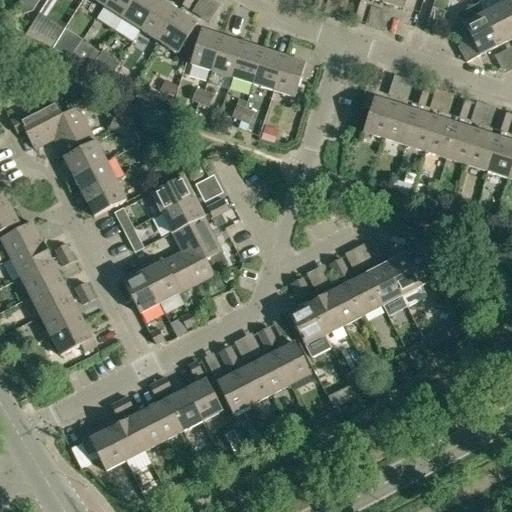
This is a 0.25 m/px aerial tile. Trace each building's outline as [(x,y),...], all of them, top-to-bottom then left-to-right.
[(88,0),(103,9),(108,0),(88,0)] [(134,0),(108,0),(103,9),(121,21),(134,0)] [(159,3),(154,0),(134,0),(121,21),(139,33),(159,3)] [(191,4),(184,0),(178,0),(175,5),(186,12),(191,4)] [(310,0),(308,0),(306,8),(317,12),(320,3),(310,0)] [(382,0),(381,5),(410,15),(414,2),(408,0),(382,0)] [(511,0),(501,6),(511,27),(511,0)] [(157,44),(177,14),(159,3),(139,33),(157,44)] [(353,4),(350,13),(361,16),(364,8),(353,4)] [(482,16),(498,48),(511,40),(511,27),(501,6),(482,16)] [(463,28),(469,39),(459,44),(459,45),(457,50),(465,65),(479,58),(498,48),(482,16),(477,7),(457,17),(462,26),(463,28)] [(425,29),(438,33),(444,14),(431,10),(425,29)] [(359,25),(361,16),(350,13),(347,21),(359,25)] [(52,50),(61,37),(65,30),(39,14),(35,20),(23,38),(52,50)] [(195,26),(177,14),(157,44),(176,56),(195,26)] [(189,67),(210,74),(221,40),(200,33),(189,67)] [(71,58),(78,48),(61,37),(52,50),(71,58)] [(241,47),(221,40),(210,74),(231,81),(241,47)] [(262,53),(241,47),(231,81),(251,87),(262,53)] [(95,63),(101,54),(92,48),(82,63),(93,67),(95,63)] [(282,60),(262,53),(251,87),(272,94),(282,60)] [(282,60),(272,94),(293,101),(300,79),(307,82),(311,69),(282,60)] [(166,80),(159,92),(171,99),(178,88),(166,80)] [(417,88),(414,97),(425,101),(428,92),(417,88)] [(199,106),(203,95),(195,92),(190,103),(199,106)] [(212,99),(203,95),(199,106),(207,110),(212,99)] [(422,109),(425,101),(414,97),(411,106),(422,109)] [(394,108),(365,99),(361,111),(369,114),(362,135),(383,142),(394,108)] [(458,101),(455,110),(466,114),(469,105),(458,101)] [(9,125),(15,137),(23,134),(33,154),(53,144),(61,119),(52,103),(9,125)] [(230,119),(239,123),(243,112),(235,108),(230,119)] [(414,114),(394,108),(383,142),(403,149),(414,114)] [(464,123),(466,114),(455,110),(452,119),(464,123)] [(53,144),(63,163),(95,146),(77,111),(61,119),(53,144)] [(252,116),(243,112),(239,123),(247,127),(252,116)] [(403,149),(424,155),(435,121),(414,114),(403,149)] [(499,114),(496,123),(508,127),(510,118),(499,114)] [(456,128),(435,121),(424,155),(445,162),(456,128)] [(108,133),(116,136),(121,125),(112,122),(108,133)] [(505,136),(508,127),(496,123),(493,132),(505,136)] [(121,125),(116,136),(125,140),(128,132),(129,129),(121,125)] [(141,128),(135,131),(138,137),(141,142),(144,141),(151,137),(145,126),(141,128)] [(265,126),(261,137),(274,143),(278,131),(265,126)] [(465,168),(476,134),(456,128),(445,162),(465,168)] [(497,141),(476,134),(465,168),(486,175),(497,141)] [(511,163),(511,145),(497,141),(486,175),(506,182),(511,163)] [(63,163),(73,182),(105,166),(95,146),(63,163)] [(145,169),(156,164),(151,156),(141,161),(145,169)] [(149,177),(151,176),(157,187),(165,182),(156,164),(145,169),(149,177)] [(73,182),(82,201),(115,185),(105,166),(73,182)] [(194,169),(186,174),(191,184),(200,180),(194,169)] [(150,198),(160,217),(192,201),(182,181),(150,198)] [(93,221),(101,217),(125,205),(115,185),(82,201),(93,221)] [(170,237),(202,220),(192,201),(160,217),(170,237)] [(222,203),(213,207),(219,218),(227,214),(222,203)] [(7,207),(0,210),(0,235),(17,227),(7,207)] [(211,222),(219,218),(213,207),(205,212),(211,222)] [(125,235),(134,231),(123,210),(114,214),(125,235)] [(170,237),(180,256),(204,264),(220,256),(202,220),(170,237)] [(0,242),(0,245),(9,263),(41,247),(31,227),(0,242)] [(125,235),(135,253),(144,248),(134,231),(125,235)] [(377,243),(366,248),(371,257),(381,251),(377,243)] [(9,263),(19,282),(51,266),(41,247),(9,263)] [(54,254),(58,262),(68,257),(64,249),(54,254)] [(371,257),(375,265),(386,259),(381,251),(371,257)] [(212,280),(204,264),(180,256),(161,266),(177,298),(212,280)] [(62,270),(73,265),(68,257),(58,262),(62,270)] [(403,258),(384,269),(404,309),(427,297),(423,289),(427,287),(421,275),(414,279),(403,258)] [(343,271),(339,263),(328,268),(332,276),(343,271)] [(19,282),(29,301),(61,285),(51,266),(19,282)] [(161,266),(141,276),(158,308),(177,298),(161,266)] [(406,311),(404,309),(384,269),(364,278),(381,310),(386,321),(406,311)] [(347,279),(343,271),(332,276),(337,285),(347,279)] [(121,286),(138,318),(158,308),(141,276),(121,286)] [(362,320),(381,310),(364,278),(345,288),(362,320)] [(305,291),(300,282),(290,288),(294,296),(305,291)] [(38,321),(71,304),(61,285),(29,301),(38,321)] [(73,292),(77,301),(88,295),(84,287),(73,292)] [(342,330),(362,320),(345,288),(326,298),(342,330)] [(309,299),(305,291),(294,296),(298,304),(309,299)] [(82,309),(92,303),(88,295),(77,301),(82,309)] [(307,308),(323,340),(342,330),(326,298),(307,308)] [(38,321),(48,340),(80,323),(71,304),(38,321)] [(329,351),(323,340),(307,308),(287,318),(309,361),(329,351)] [(195,313),(187,318),(192,328),(201,324),(195,313)] [(184,332),(192,328),(187,318),(179,322),(184,332)] [(420,339),(427,353),(461,336),(456,326),(454,321),(420,339)] [(94,350),(80,323),(48,340),(59,360),(79,349),(82,356),(94,350)] [(256,337),(260,345),(271,340),(267,331),(256,337)] [(148,338),(154,349),(162,344),(157,333),(148,338)] [(275,348),(271,340),(260,345),(264,353),(275,348)] [(414,346),(406,351),(411,362),(420,357),(414,346)] [(293,347),(273,357),(290,389),(309,379),(293,347)] [(218,357),(222,365),(233,359),(228,351),(218,357)] [(270,399),(290,389),(273,357),(254,367),(270,399)] [(237,367),(233,359),(222,365),(226,373),(237,367)] [(200,376),(195,365),(187,370),(192,381),(200,376)] [(235,377),(251,409),(270,399),(254,367),(235,377)] [(231,419),(251,409),(235,377),(215,387),(231,419)] [(170,392),(164,381),(156,386),(161,396),(170,392)] [(184,394),(201,425),(221,415),(204,383),(184,394)] [(153,401),(161,396),(156,386),(148,390),(153,401)] [(182,435),(201,425),(184,394),(165,403),(182,435)] [(131,412),(126,401),(118,405),(123,416),(131,412)] [(162,445),(182,435),(165,403),(146,413),(162,445)] [(115,420),(123,416),(118,405),(109,410),(115,420)] [(162,445),(146,413),(127,423),(143,455),(162,445)] [(124,465),(143,455),(127,423),(108,433),(124,465)] [(108,433),(81,447),(87,459),(94,455),(104,475),(124,465),(108,433)] [(216,464),(209,453),(199,459),(206,471),(216,464)]
